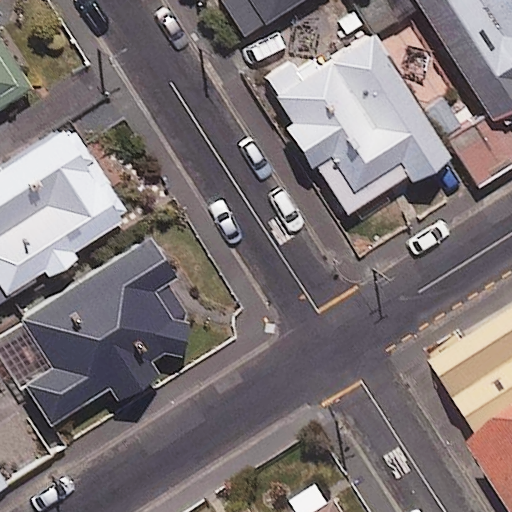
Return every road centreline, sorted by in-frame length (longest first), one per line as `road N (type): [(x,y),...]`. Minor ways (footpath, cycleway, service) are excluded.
road 1 (residential): [(119,0),(337,343)]
road 2 (residential): [(69,511),(337,343)]
road 3 (residential): [(337,343),(511,232)]
road 4 (residential): [(337,343),(445,511)]
